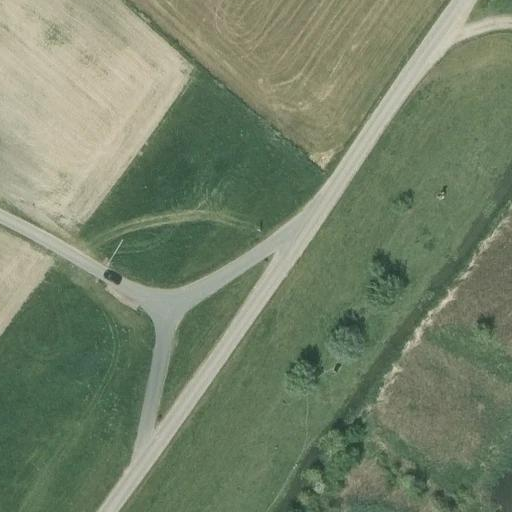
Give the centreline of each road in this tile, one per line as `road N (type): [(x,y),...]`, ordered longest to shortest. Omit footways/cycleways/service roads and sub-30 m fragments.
road 1 (unclassified): [(123,511),(472,0)]
road 2 (track): [(317,222),(165,311),(0,220)]
road 3 (track): [(9,511),(80,418),(106,338),(106,281)]
road 4 (track): [(165,311),(156,466)]
